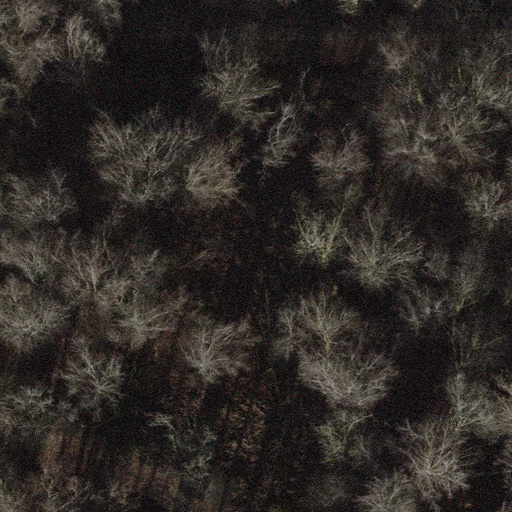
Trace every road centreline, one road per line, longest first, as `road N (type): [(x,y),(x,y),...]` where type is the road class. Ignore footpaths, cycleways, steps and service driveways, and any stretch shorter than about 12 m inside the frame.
road 1 (track): [(511,44),(236,44),(0,70)]
road 2 (track): [(0,434),(119,471),(166,511)]
